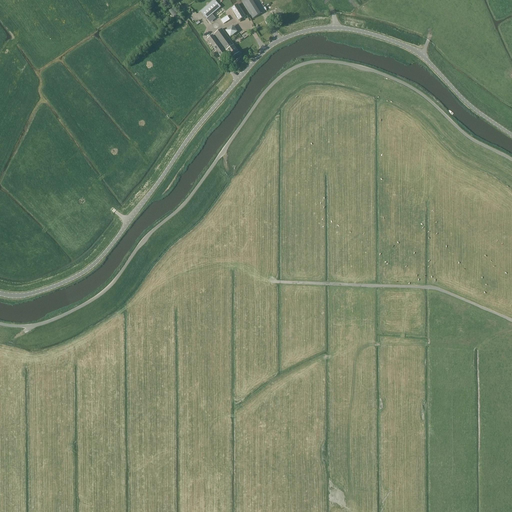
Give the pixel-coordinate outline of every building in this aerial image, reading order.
[(207,19),(221,7),(214,0),(213,0),(200,12),(207,19)] [(252,18),(261,13),(253,0),(244,0),(242,1),(252,18)] [(238,4),(231,8),(239,20),(246,16),(238,4)] [(173,8),(169,10),(174,17),(177,15),(173,8)] [(221,20),(224,24),(230,20),(227,16),(221,20)] [(231,37),(238,32),(233,25),(226,30),(231,37)] [(225,50),(224,51),(227,54),(228,53),(232,58),(239,52),(221,29),(214,34),(215,36),(225,50)] [(213,35),(207,39),(221,58),(227,54),(226,54),(227,54),(224,51),(225,50),(215,36),(214,37),(213,35)]
